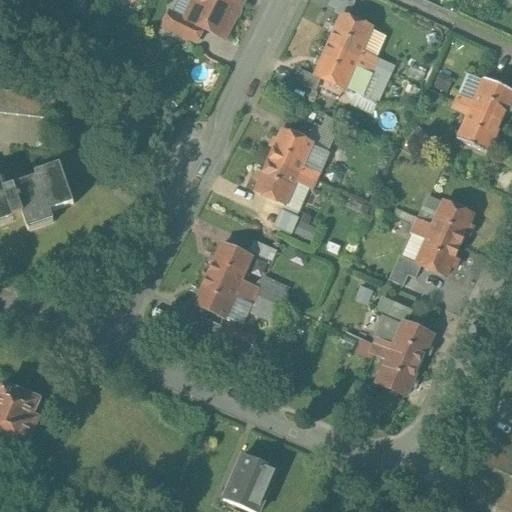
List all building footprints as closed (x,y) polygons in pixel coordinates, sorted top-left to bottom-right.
[(240,6),(227,0),(193,0),(184,19),(202,28),(224,38),(240,6)] [(331,0),(328,8),(343,15),(349,18),(355,4),(345,0),(331,0)] [(184,19),(170,12),(163,27),(196,42),(202,28),(184,19)] [(349,18),(343,15),(329,47),(376,68),(379,61),(364,55),(375,29),(349,18)] [(364,55),(379,61),(390,36),(375,29),(364,55)] [(376,68),(329,47),(316,76),(348,90),(358,67),(374,75),(376,68)] [(394,68),(379,61),(376,68),(390,74),(394,68)] [(412,64),(408,73),(422,80),(427,70),(412,64)] [(511,96),(511,94),(487,83),(478,105),(460,97),(457,104),(500,123),(511,96)] [(57,96),(0,89),(0,111),(55,118),(57,96)] [(500,123),(457,104),(454,111),(471,119),(461,142),(487,154),(500,123)] [(312,145),(282,131),(268,162),(315,183),(318,176),(318,175),(328,153),(311,146),(312,145)] [(315,183),(268,162),(256,189),(287,203),(296,183),(312,189),(315,183)] [(41,180),(7,192),(2,177),(0,177),(0,228),(28,219),(32,233),(58,224),(54,213),(79,205),(66,167),(40,176),(41,180)] [(474,219),(445,206),(436,227),(419,220),(416,228),(461,247),(474,219)] [(300,217),(294,233),(310,239),(317,223),(300,217)] [(461,247),(416,228),(413,235),(429,242),(419,265),(448,277),(461,247)] [(255,258),(225,244),(211,276),(256,297),(259,289),(244,282),(255,258)] [(256,297),(211,276),(202,296),(199,297),(197,299),(195,303),(196,306),(198,308),(200,310),(202,310),(204,310),(227,321),(234,304),(238,296),(253,303),(256,297)] [(280,307),(256,297),(253,303),(238,296),(234,304),(273,322),(280,307)] [(401,320),(406,308),(380,298),(375,309),(401,320)] [(392,317),(382,340),(396,346),(406,323),(392,317)] [(424,330),(406,322),(406,323),(396,346),(382,340),(378,348),(421,367),(435,337),(434,334),(432,332),(430,330),(427,330),(424,330)] [(256,339),(228,327),(221,343),(249,355),(256,339)] [(421,367),(378,348),(375,354),(389,361),(380,382),(408,395),(421,367)] [(44,402),(6,385),(0,398),(0,451),(9,455),(11,451),(26,457),(40,421),(36,420),(44,402)] [(511,449),(487,438),(478,459),(511,474),(511,449)] [(255,511),(274,468),(244,455),(226,497),(247,506),(244,511),(255,511)]
